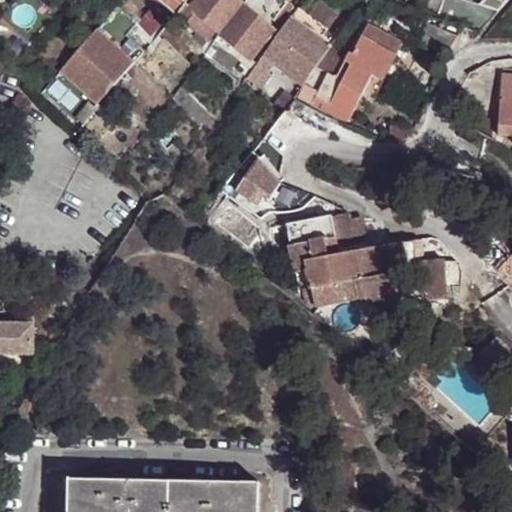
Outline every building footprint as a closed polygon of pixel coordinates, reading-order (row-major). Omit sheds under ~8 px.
[(189,1),(189,0),(177,0),(173,5),(180,12),(188,3),(189,1)] [(198,0),(193,6),(200,14),(222,31),(245,2),(242,0),(198,0)] [(246,0),(245,2),(222,31),(207,52),(229,72),(238,61),(229,53),(237,44),(252,57),(276,28),(271,24),(276,18),(281,21),(286,16),(294,5),(288,0),(246,0)] [(445,0),(434,0),(429,19),(479,31),(484,26),(494,13),(488,11),(445,0)] [(193,6),(188,3),(180,12),(178,14),(190,26),(194,20),(200,14),(193,6)] [(318,4),(308,19),(326,30),(335,15),(318,4)] [(294,5),(286,16),(290,19),(296,10),(297,7),(294,5)] [(308,19),(296,10),(290,19),(323,41),(329,32),(326,30),(308,19)] [(165,21),(152,11),(142,23),(154,33),(165,21)] [(275,64),(305,86),(319,67),(331,47),(323,41),(290,19),(263,56),(275,64)] [(194,20),(190,26),(196,30),(200,25),(194,20)] [(352,115),(373,77),(386,83),(406,45),(370,26),(354,56),(350,55),(348,57),(331,47),(319,67),(331,74),(319,97),(352,115)] [(456,38),(428,27),(421,47),(447,57),(456,38)] [(139,63),(101,32),(65,73),(97,99),(77,121),(85,128),(139,63)] [(144,66),(152,72),(161,61),(153,56),(144,66)] [(249,75),(247,78),(261,88),(270,75),(268,73),(275,64),(263,56),(253,68),(249,75)] [(249,75),(253,68),(244,62),(239,68),(249,75)] [(511,72),(503,73),(501,135),(511,135),(511,72)] [(194,102),(200,94),(188,85),(182,92),(194,102)] [(302,98),(308,101),(313,92),(307,89),(302,98)] [(393,127),(393,142),(415,138),(419,128),(405,123),(393,127)] [(280,177),(261,157),(239,189),(260,205),(266,196),(271,199),(282,183),(280,177)] [(406,177),(387,170),(382,189),(399,198),(406,177)] [(318,305),(344,300),(340,281),(356,278),(360,298),(367,297),(371,316),(404,309),(397,273),(407,271),(402,242),(339,254),(333,216),(289,225),(298,272),(308,270),(312,287),(315,287),(318,305)] [(32,322),(0,321),(0,351),(32,352),(32,322)] [(466,341),(455,353),(478,375),(488,363),(466,341)] [(69,479),(68,511),(260,511),(261,482),(69,479)]
